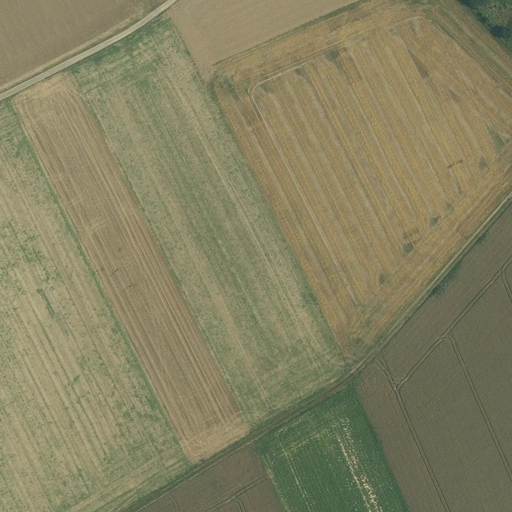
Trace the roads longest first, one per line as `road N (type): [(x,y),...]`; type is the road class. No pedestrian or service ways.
road 1 (track): [(135,511),(357,376),(511,198)]
road 2 (track): [(0,97),(175,0)]
